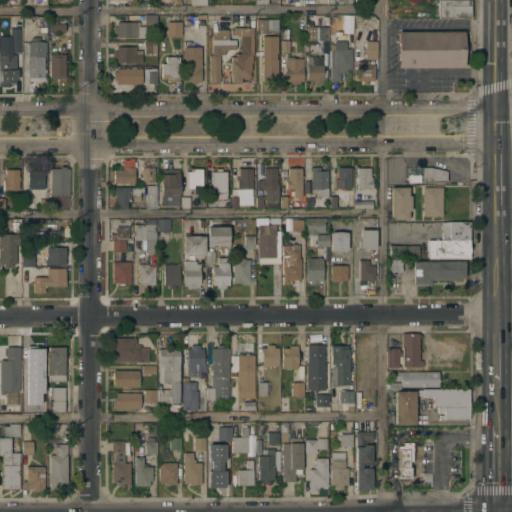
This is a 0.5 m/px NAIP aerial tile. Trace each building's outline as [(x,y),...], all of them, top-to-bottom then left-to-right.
[(438,17),(438,0),(469,0),(470,17),(438,17)] [(144,24),(144,15),(156,15),(156,24),(144,24)] [(278,18),(278,30),(265,30),(265,32),(260,32),(260,30),(256,30),(256,18),(278,18)] [(116,37),(116,33),(113,33),(113,25),(116,25),(116,21),(140,21),(140,25),(145,25),(145,37),(116,37)] [(181,35),(167,35),(167,21),(181,21),(181,35)] [(52,31),(52,23),(64,23),(64,31),(52,31)] [(240,36),(236,36),(236,34),(232,34),(233,26),(253,27),(252,53),(252,62),(250,62),(250,70),(249,70),(249,77),(241,77),(241,82),(231,82),(231,73),(230,73),(230,64),(231,64),(231,56),(236,56),(236,53),(240,53),(240,36)] [(329,64),(322,64),(323,40),(306,39),(306,26),(327,26),(327,40),(329,40),(329,64)] [(209,54),(212,55),(212,34),(217,34),(217,29),(228,29),(228,39),(235,39),(235,49),(224,49),(224,54),(220,54),(220,55),(219,55),(219,82),(209,82),(209,54)] [(397,67),(397,31),(463,30),(463,67),(397,67)] [(262,35),(277,35),(277,52),(276,52),(276,58),(277,58),(277,73),(276,73),(276,80),(262,80),(262,35)] [(15,78),(13,78),(13,82),(0,82),(0,39),(17,39),(20,39),(20,53),(10,53),(10,57),(15,57),(15,78)] [(289,52),(281,52),(281,39),(289,39),(289,52)] [(156,54),(144,54),(144,48),(142,48),(142,44),(144,44),(144,40),(156,40),(156,54)] [(376,59),(365,59),(365,40),(376,40),(376,59)] [(116,62),(116,57),(113,57),(113,50),(116,50),(116,45),(135,45),(135,54),(142,54),(142,62),(116,62)] [(201,81),(195,81),(195,83),(190,83),(190,81),(184,81),(184,46),(201,46),(201,81)] [(171,56),(171,48),(178,48),(179,81),(168,81),(168,78),(161,78),(161,63),(166,63),(166,56),(171,56)] [(351,68),(346,68),(346,72),(339,72),(339,80),(330,80),(330,66),(334,66),(334,48),(351,48),(351,68)] [(43,68),(45,68),(45,72),(44,72),(44,77),(38,77),(38,78),(30,78),(30,77),(28,77),(28,53),(43,53),(43,68)] [(64,77),(59,77),(59,78),(51,78),(51,77),(49,77),(49,53),(64,53),(64,77)] [(306,64),(307,64),(307,55),(321,55),(321,64),(323,64),(323,72),(322,72),(322,83),(312,83),(312,80),(306,80),(306,64)] [(303,81),(299,81),(299,83),(291,83),(291,81),(285,81),(284,58),(285,58),(285,56),(293,56),(293,58),(302,57),(303,81)] [(373,80),(367,80),(367,83),(362,83),(362,80),(356,80),(356,60),(368,60),(368,64),(373,64),(373,80)] [(136,68),(137,80),(133,80),(133,83),(116,83),(116,80),(113,80),(113,71),(115,71),(115,68),(136,68)] [(156,82),(148,83),(148,70),(156,70),(156,82)] [(455,118),(442,118),(442,132),(455,132),(455,118)] [(123,182),(123,183),(120,183),(120,182),(113,182),(113,169),(122,169),(122,166),(124,166),(124,159),(133,159),(133,167),(134,167),(134,182),(123,182)] [(68,207),(50,207),(50,202),(54,202),(54,194),(49,194),(49,168),(59,168),(59,166),(65,166),(65,167),(68,167),(68,207)] [(146,184),(143,184),(143,181),(142,181),(142,167),(153,166),(154,181),(155,181),(155,185),(156,185),(156,186),(146,186),(146,184)] [(251,195),(252,195),(252,204),(248,204),(248,207),(231,207),(231,188),(237,188),(237,176),(238,176),(238,167),(241,167),(241,166),(244,166),(244,167),(247,167),(248,166),(250,166),(250,167),(252,167),(251,195)] [(310,166),(319,166),(319,170),(328,170),(328,196),(316,196),(316,193),(310,193),(310,166)] [(446,170),(446,181),(422,181),(422,166),(429,166),(446,170)] [(226,198),(211,198),(211,171),(215,171),(215,167),(221,167),(221,171),(226,171),(226,198)] [(261,177),(263,177),(263,167),(276,167),(276,175),(278,175),(278,177),(276,177),(276,197),(277,197),(277,202),(266,202),(266,197),(265,197),(265,189),(261,189),(261,177)] [(301,175),(302,175),(302,178),(301,178),(301,197),(293,197),(293,188),(286,188),(286,176),(287,176),(287,167),(301,167),(301,175)] [(350,174),(351,174),(351,177),(350,177),(350,188),(335,187),(335,176),(337,176),(337,167),(350,167),(350,174)] [(370,167),(370,176),(372,176),(372,187),(357,187),(357,177),(355,177),(355,174),(357,174),(357,167),(370,167)] [(3,177),(5,177),(5,168),(18,168),(18,176),(19,176),(19,178),(18,178),(18,189),(3,189),(3,177)] [(186,171),(190,171),(190,168),(202,168),(202,185),(193,185),(193,188),(186,188),(186,171)] [(179,204),(160,204),(160,169),(178,169),(179,204)] [(27,170),(43,170),(44,188),(27,188),(27,170)] [(130,187),(130,186),(141,186),(141,190),(139,190),(139,195),(130,195),(130,200),(126,200),(126,207),(115,207),(115,194),(113,194),(113,187),(130,187)] [(156,186),(157,207),(144,207),(144,195),(146,195),(146,186),(156,186)] [(390,186),(407,186),(407,195),(410,195),(410,210),(408,210),(408,219),(390,219),(390,186)] [(442,215),(423,216),(422,186),(442,186),(442,215)] [(291,218),(302,219),(302,231),(291,231),(291,218)] [(323,218),(324,231),(315,231),(315,234),(306,234),(305,218),(323,218)] [(157,219),(170,219),(170,234),(166,234),(166,231),(157,231),(157,225),(157,219)] [(469,222),(469,240),(441,241),(441,222),(469,222)] [(157,231),(156,231),(156,238),(155,238),(155,248),(146,248),(146,239),(134,239),(134,223),(155,223),(155,225),(157,225),(157,231)] [(258,224),(275,224),(275,231),(279,231),(279,257),(258,257),(258,224)] [(128,240),(131,240),(131,251),(112,251),(112,239),(111,239),(110,233),(115,233),(115,226),(128,226),(128,240)] [(228,226),(228,244),(211,244),(211,246),(207,246),(208,226),(228,226)] [(359,229),(375,229),(375,248),(359,248),(359,229)] [(346,231),(346,249),(338,250),(330,250),(330,232),(337,231),(346,231)] [(0,233),(19,233),(19,242),(16,242),(16,263),(11,263),(11,267),(3,267),(3,263),(0,263),(0,233)] [(316,246),(316,233),(328,233),(328,246),(316,246)] [(204,235),(204,252),(201,252),(201,254),(197,254),(197,252),(183,252),(183,235),(204,235)] [(244,235),(254,235),(255,248),(244,248),(244,235)] [(469,240),(469,258),(427,258),(427,241),(441,241),(469,240)] [(282,244),(299,244),(299,257),(300,257),(300,279),(298,279),(298,280),(293,280),(290,280),(290,283),(288,283),(288,284),(282,284),(282,244)] [(389,258),(389,244),(418,244),(418,254),(396,254),(396,258),(389,258)] [(65,264),(46,264),(46,263),(45,263),(45,258),(47,258),(47,246),(65,246),(65,264)] [(214,263),(206,263),(206,250),(208,250),(208,247),(213,247),(213,251),(214,251),(214,263)] [(21,254),(21,250),(32,250),(32,255),(33,255),(33,267),(21,267),(21,254)] [(322,280),(318,280),(318,284),(310,284),(310,280),(306,280),(306,257),(318,257),(317,256),(320,256),(320,257),(322,257),(322,280)] [(229,284),(225,284),(225,287),(216,287),(216,284),(212,284),(212,265),(217,265),(217,262),(218,262),(218,257),(227,257),(227,262),(229,262),(229,284)] [(249,272),(249,277),(254,277),(254,284),(241,284),(241,282),(232,282),(232,276),(230,276),(230,272),(232,272),(232,258),(241,258),(241,257),(244,257),(244,258),(249,258),(249,272)] [(358,259),(367,259),(367,260),(373,260),(373,264),(367,264),(367,265),(374,264),(374,274),(375,274),(375,276),(374,276),(374,279),(373,279),(373,280),(363,280),(363,279),(359,279),(358,259)] [(390,259),(401,259),(401,271),(390,271),(390,259)] [(200,286),(196,286),(196,287),(190,287),(190,289),(183,289),(183,267),(184,267),(184,260),(195,260),(195,263),(199,263),(200,286)] [(463,260),(463,277),(455,277),(455,280),(431,280),(431,282),(429,282),(429,283),(412,283),(412,260),(463,260)] [(118,283),(118,282),(112,282),(112,276),(111,261),(130,261),(130,283),(124,283),(123,284),(119,284),(118,283)] [(137,263),(147,263),(147,264),(149,264),(149,265),(154,265),(154,284),(146,284),(146,282),(137,282),(137,263)] [(163,263),(179,263),(179,284),(174,284),(174,288),(168,288),(168,284),(163,284),(163,263)] [(346,280),(341,280),(332,281),(332,280),(330,280),(330,265),(346,264),(346,280)] [(65,285),(44,285),(44,292),(33,292),(33,276),(46,276),(46,267),(65,267),(65,285)] [(401,333),(418,333),(418,359),(422,359),(422,366),(401,366),(401,333)] [(140,347),(148,347),(148,361),(138,361),(138,363),(136,363),(136,361),(113,361),(113,338),(135,337),(135,345),(139,345),(139,346),(140,347)] [(186,347),(190,347),(190,345),(199,344),(199,347),(202,347),(202,364),(205,364),(205,370),(199,370),(199,375),(186,375),(186,347)] [(228,398),(217,398),(217,394),(214,394),(214,400),(206,399),(206,386),(211,386),(211,375),(211,369),(209,369),(210,365),(211,365),(211,347),(216,347),(216,344),(223,344),(223,347),(228,347),(228,398)] [(278,365),(261,365),(261,347),(265,347),(265,344),(273,344),(273,347),(278,347),(278,365)] [(306,364),(306,344),(323,344),(323,364),(324,364),(324,389),(306,389),(306,364)] [(348,384),(339,384),(339,386),(330,386),(330,345),(347,344),(347,348),(348,348),(348,384)] [(297,368),(281,368),(281,347),(288,347),(288,345),(297,345),(297,368)] [(19,390),(0,390),(0,358),(4,358),(4,359),(5,359),(5,346),(19,346),(19,390)] [(26,347),(43,346),(43,358),(44,358),(44,362),(42,362),(43,371),(26,371),(26,347)] [(47,374),(47,350),(48,350),(48,347),(64,347),(64,382),(48,382),(48,374),(47,374)] [(398,366),(386,366),(386,347),(398,347),(398,366)] [(157,384),(161,384),(161,389),(170,389),(170,382),(158,382),(158,348),(179,348),(179,402),(169,402),(169,401),(163,401),(163,403),(159,403),(159,401),(157,401),(157,390),(157,384)] [(253,391),(254,391),(254,396),(254,397),(242,397),(242,401),(254,401),(254,410),(242,410),(242,401),(237,401),(237,370),(235,370),(235,376),(230,376),(230,355),(237,355),(237,354),(253,354),(253,391)] [(142,373),(141,365),(155,365),(155,373),(142,373)] [(113,386),(112,369),(139,369),(139,386),(113,386)] [(401,386),(401,380),(396,380),(396,370),(438,370),(438,371),(440,371),(440,373),(439,373),(439,377),(438,377),(438,386),(401,386)] [(197,409),(182,409),(182,381),(195,381),(195,390),(197,390),(197,409)] [(266,395),(258,395),(257,381),(266,381),(266,395)] [(303,395),(292,395),(291,382),(303,381),(303,395)] [(388,389),(387,382),(399,381),(400,388),(388,389)] [(468,419),(443,419),(438,419),(438,415),(443,415),(443,411),(437,411),(437,406),(432,406),(432,396),(422,396),(422,389),(468,388),(468,419)] [(157,401),(157,402),(144,402),(144,390),(157,390),(157,401)] [(353,402),(352,402),(352,406),(345,406),(345,402),(338,402),(338,390),(353,390),(353,402)] [(414,423),(394,424),(394,390),(414,390),(414,423)] [(21,392),(33,391),(33,405),(22,405),(21,392)] [(112,408),(112,396),(115,396),(115,392),(140,392),(140,408),(112,408)] [(328,406),(314,406),(314,393),(328,393),(328,406)] [(52,400),(65,400),(65,411),(52,411),(52,400)] [(223,451),(223,436),(218,436),(218,439),(212,439),(212,437),(206,437),(206,422),(223,422),(223,425),(230,425),(229,463),(223,463),(223,451)] [(3,435),(3,425),(8,425),(8,423),(19,423),(19,435),(3,435)] [(247,452),(239,452),(239,454),(236,454),(236,451),(231,451),(231,436),(240,436),(240,426),(247,426),(247,452)] [(280,426),(287,426),(288,441),(280,441),(280,426)] [(300,426),(289,426),(289,438),(300,438),(300,426)] [(354,446),(356,446),(355,430),(373,430),(373,438),(362,439),(362,444),(371,444),(371,464),(370,464),(370,467),(371,467),(371,488),(355,489),(354,446)] [(267,431),(278,431),(278,443),(274,443),(274,444),(270,444),(270,443),(267,443),(267,431)] [(351,433),(352,446),(347,446),(339,446),(339,433),(351,433)] [(144,441),(147,441),(147,436),(154,436),(154,441),(156,441),(156,453),(144,453),(144,441)] [(193,437),(205,436),(205,449),(193,449),(193,437)] [(19,488),(1,488),(1,452),(0,452),(0,437),(10,437),(10,451),(19,451),(19,488)] [(169,437),(180,437),(180,449),(169,449),(169,437)] [(294,480),(282,481),(282,454),(281,454),(280,447),(281,447),(281,442),(289,442),(289,437),(300,437),(301,473),(294,473),(294,480)] [(304,438),(316,438),(316,437),(326,437),(326,448),(316,448),(316,452),(304,452),(304,438)] [(21,440),(32,440),(33,452),(21,452),(21,440)] [(111,462),(114,462),(114,452),(111,452),(111,440),(123,440),(123,441),(128,441),(128,454),(124,454),(123,462),(129,462),(129,485),(119,485),(119,482),(111,482),(111,462)] [(412,460),(408,460),(408,466),(409,466),(409,476),(407,476),(407,477),(406,477),(406,478),(400,478),(400,477),(399,477),(399,476),(397,476),(397,475),(393,475),(389,475),(389,467),(393,467),(397,467),(397,466),(398,466),(398,449),(397,449),(397,445),(402,445),(402,441),(412,441),(412,460)] [(67,485),(58,485),(58,488),(49,488),(49,478),(48,478),(48,476),(48,454),(54,454),(54,443),(66,443),(67,485)] [(257,455),(265,455),(265,448),(273,448),(273,450),(279,450),(279,470),(273,470),(273,479),(267,479),(267,482),(263,482),(263,479),(257,479),(257,455)] [(330,469),(329,469),(329,463),(330,463),(330,451),(344,451),(344,463),(344,467),(347,467),(347,484),(342,484),(342,488),(334,488),(334,484),(329,484),(330,469)] [(183,452),(192,452),(192,458),(194,458),(194,462),(200,462),(200,484),(194,484),(193,485),(190,485),(189,484),(188,484),(188,483),(183,483),(183,479),(182,479),(183,452)] [(223,488),(212,488),(212,485),(207,485),(207,464),(207,456),(214,456),(214,466),(223,466),(223,488)] [(143,461),(143,463),(146,463),(146,466),(152,466),(152,480),(149,480),(149,485),(134,485),(134,465),(133,460),(134,460),(134,457),(142,457),(143,461)] [(327,471),(328,471),(328,476),(326,476),(326,483),(328,483),(328,486),(326,486),(326,487),(322,487),(322,486),(318,486),(318,488),(315,488),(315,490),(312,490),(312,492),(309,492),(309,490),(307,490),(307,488),(308,488),(308,487),(309,487),(309,484),(307,484),(307,482),(309,482),(309,479),(308,479),(308,476),(307,476),(307,474),(308,474),(308,468),(315,468),(315,467),(313,467),(313,464),(315,464),(315,463),(314,463),(314,459),(315,459),(315,457),(327,457),(327,471)] [(252,484),(245,484),(245,486),(242,486),(242,484),(237,484),(237,469),(246,469),(246,459),(252,459),(252,484)] [(164,462),(164,461),(169,461),(169,462),(176,462),(176,473),(177,473),(177,476),(175,476),(175,484),(164,484),(164,483),(159,483),(159,479),(158,479),(158,462),(164,462)] [(44,465),(43,488),(38,488),(38,489),(32,488),(33,488),(21,487),(21,480),(25,480),(26,465),(44,465)]
